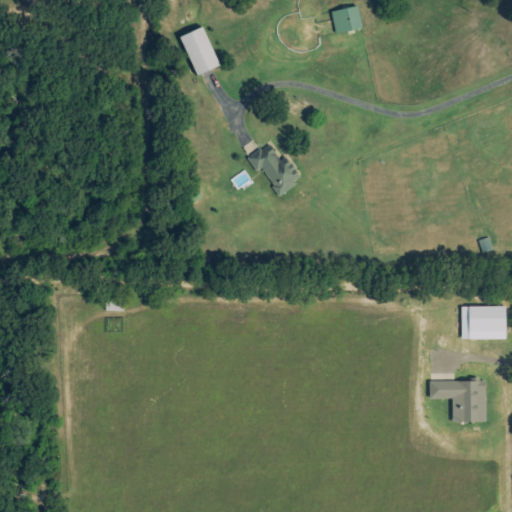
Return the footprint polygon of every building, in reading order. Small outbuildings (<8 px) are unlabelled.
[(337,35),(362,29),(357,6),(331,12),(337,35)] [(220,66),(202,28),(179,38),(197,77),(220,66)] [(281,161),(269,144),(247,159),(257,173),(260,170),(279,196),(302,180),(286,157),(281,161)] [(461,308),(461,340),(506,340),(505,307),(461,308)] [(452,399),(452,424),(486,423),(485,382),(430,383),(430,400),(452,399)]
